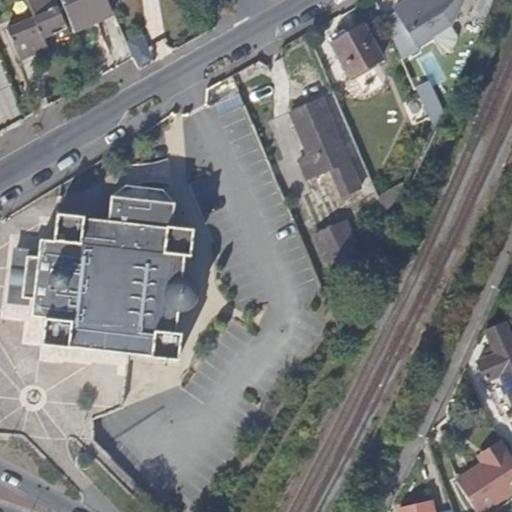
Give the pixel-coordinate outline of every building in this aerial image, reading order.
[(66,28),(53,0),(5,0),(8,4),(18,0),(26,0),(32,16),(6,27),(19,60),(47,49),(44,38),(66,28)] [(111,15),(105,0),(59,0),(72,31),(111,15)] [(440,34),(463,0),(414,0),(388,11),(394,22),(383,27),(395,55),(404,51),(403,49),(431,38),(440,34)] [(381,62),(363,27),(346,35),(350,45),(334,53),(346,78),(381,62)] [(350,45),(346,35),(329,43),(334,53),(350,45)] [(433,54),(421,59),(430,83),(442,78),(433,54)] [(433,82),(419,87),(429,117),(443,113),(433,82)] [(359,191),(320,101),(288,115),(306,158),(297,163),(305,182),(328,172),(339,199),(359,191)] [(179,279),(182,259),(182,257),(189,258),(191,231),(170,228),(173,205),(161,190),(124,185),(109,197),(106,221),(84,219),(81,218),(55,215),(52,243),(38,240),(36,259),(25,257),(21,299),(31,300),(29,317),(43,319),(40,346),(66,349),(68,348),(89,351),(176,362),(179,335),(172,334),(174,312),(182,312),(188,310),(193,304),(195,298),(194,290),(187,282),(179,279)] [(357,254),(344,224),(313,238),(326,268),(357,254)] [(511,368),(511,343),(503,323),(483,332),(492,353),(476,361),(484,381),(502,372),(511,368)] [(169,366),(127,364),(125,390),(167,393),(169,366)] [(511,368),(502,372),(511,396),(511,368)] [(486,511),(483,497),(449,506),(451,511),(486,511)] [(432,511),(429,501),(397,508),(398,511),(432,511)]
